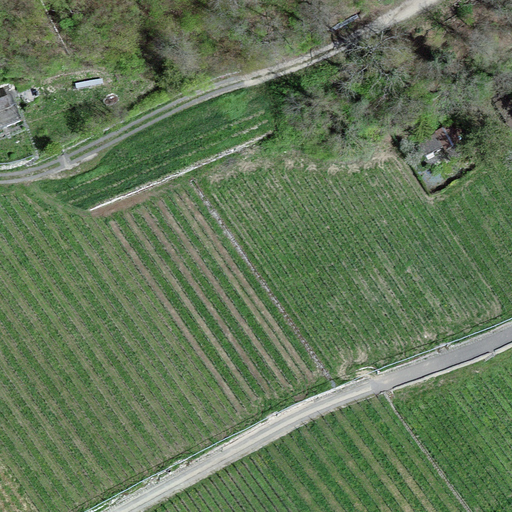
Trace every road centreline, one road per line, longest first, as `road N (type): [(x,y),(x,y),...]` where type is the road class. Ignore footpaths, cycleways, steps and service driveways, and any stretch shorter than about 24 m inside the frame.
road 1 (trunk): [(494,0),(374,212),(239,511)]
road 2 (track): [(0,178),(41,174),(176,106),(340,48),(431,0)]
road 3 (track): [(106,511),(273,424),(511,326)]
